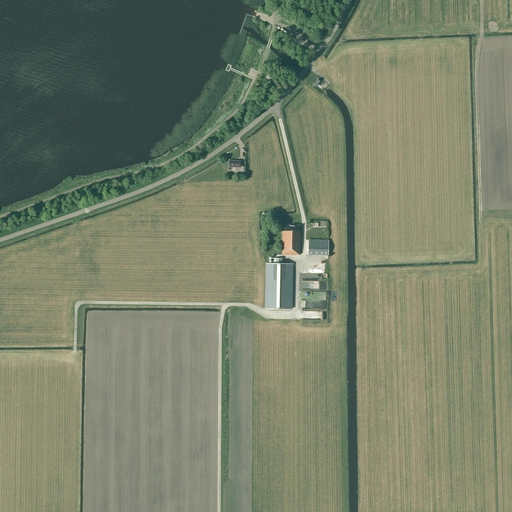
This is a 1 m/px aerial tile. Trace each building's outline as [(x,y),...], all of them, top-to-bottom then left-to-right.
[(241,172),(245,172),(245,167),(241,167),(240,167),(240,161),(230,161),(229,167),(235,167),(235,170),(241,171),(241,172)] [(295,255),(300,255),(300,230),(300,226),(284,225),(283,230),(282,250),(278,250),(278,255),(295,255)] [(308,240),(308,254),(328,255),(328,241),(308,240)] [(291,309),(292,264),(282,264),(282,259),(272,259),(272,264),(265,264),(264,308),(291,309)] [(318,271),(321,271),(321,277),(326,277),(327,273),(324,273),(325,263),(318,263),(318,271)] [(326,301),(326,290),(327,290),(327,281),(301,281),(301,288),(302,288),(302,292),(305,292),(305,299),(301,299),(301,302),(301,307),(308,307),(308,308),(311,308),(311,307),(326,307),(326,301)] [(325,316),(325,308),(301,308),(301,312),(319,312),(319,316),(325,316)]
